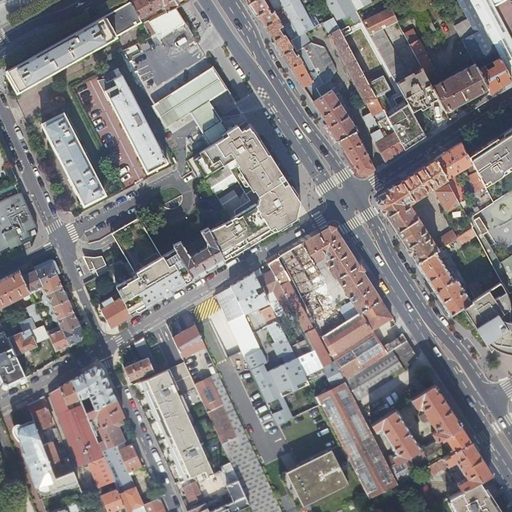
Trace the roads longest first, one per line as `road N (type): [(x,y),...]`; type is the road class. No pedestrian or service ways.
road 1 (residential): [(103,349),(345,202)]
road 2 (secondary): [(345,202),(477,410)]
road 3 (secondary): [(214,0),(345,202)]
road 4 (residential): [(511,96),(345,202)]
road 5 (residential): [(172,511),(103,349)]
road 6 (residential): [(60,240),(0,108)]
